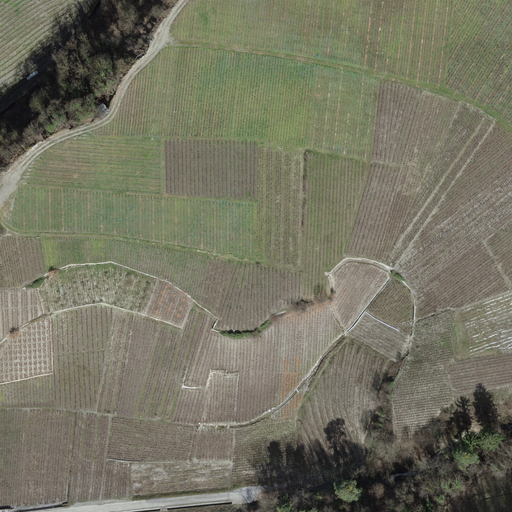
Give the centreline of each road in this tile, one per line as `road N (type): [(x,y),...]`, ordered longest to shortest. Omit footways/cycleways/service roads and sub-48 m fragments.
road 1 (track): [(157,42),(365,73),(468,105),(511,136)]
road 2 (track): [(181,0),(98,120),(37,148),(0,184)]
road 3 (track): [(0,223),(13,231),(239,257)]
road 4 (track): [(235,500),(87,511)]
